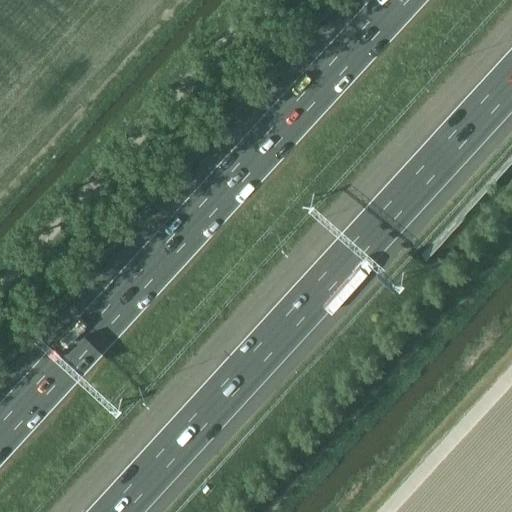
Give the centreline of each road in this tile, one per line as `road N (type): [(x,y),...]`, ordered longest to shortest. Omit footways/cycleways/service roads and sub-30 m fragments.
road 1 (motorway): [(399,0),(0,434)]
road 2 (motorway): [(118,511),(511,82)]
road 3 (track): [(0,284),(262,0)]
road 4 (track): [(511,373),(387,511)]
